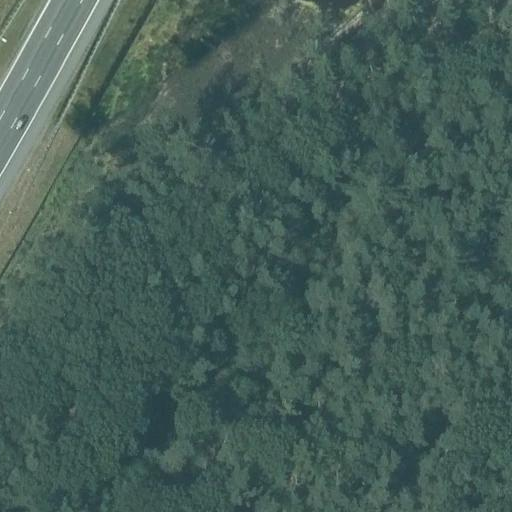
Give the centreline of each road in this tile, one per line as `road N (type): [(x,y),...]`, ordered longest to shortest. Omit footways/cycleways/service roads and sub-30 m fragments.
road 1 (track): [(0,366),(63,265),(511,59)]
road 2 (motorway): [(0,128),(73,0)]
